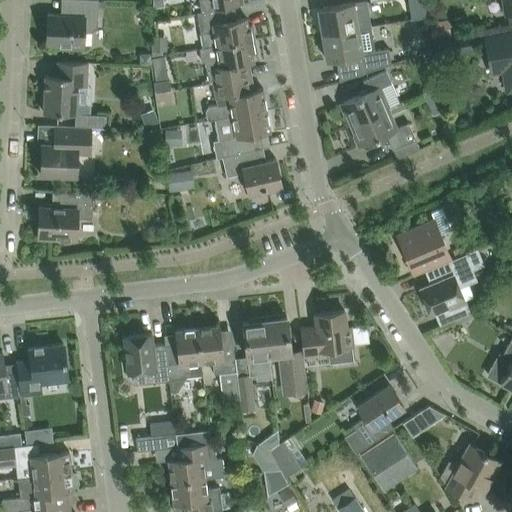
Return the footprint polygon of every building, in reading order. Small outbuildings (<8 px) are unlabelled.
[(59,48),(79,49),(83,49),(83,31),(89,32),(92,30),(95,28),(97,24),(97,0),(60,0),(60,14),(47,13),(46,43),(59,44),(59,48)] [(201,11),(234,5),(238,5),(237,0),(199,0),(201,11)] [(357,27),(357,26),(355,15),(368,13),(365,0),(361,0),(337,4),(317,8),(322,33),(357,27)] [(423,0),(408,0),(412,18),(426,16),(423,0)] [(511,0),(502,0),(504,13),(511,11),(511,0)] [(201,11),(196,12),(200,33),(202,47),(216,45),(254,38),(252,25),(247,25),(246,17),(236,19),(234,5),(201,11)] [(447,18),(429,21),(431,36),(450,33),(447,18)] [(374,50),(372,38),(370,24),(357,26),(357,27),(322,33),(326,59),(360,53),(364,72),(390,63),(388,47),(374,50)] [(468,32),(432,38),(435,55),(471,49),(468,32)] [(511,33),(484,39),(485,39),(489,61),(496,66),(504,65),(508,85),(511,88),(511,87),(511,33)] [(202,47),(199,48),(201,61),(205,61),(208,82),(213,81),(213,82),(250,75),(248,62),(253,61),(252,53),(256,52),(254,38),(216,45),(202,47)] [(139,52),(139,63),(150,63),(150,52),(139,52)] [(43,112),(63,113),(68,113),(76,113),(77,85),(86,86),(87,62),(81,61),(77,61),(57,61),(56,75),(44,75),(43,112)] [(156,81),(154,81),(155,91),(171,88),(167,70),(155,73),(156,81)] [(350,123),(388,107),(379,87),(391,82),(386,70),(362,80),(368,91),(339,103),(344,113),(345,113),(350,123)] [(250,75),(213,82),(216,103),(208,105),(205,110),(207,120),(214,118),(266,109),(262,88),(252,89),(250,75)] [(396,127),(388,107),(350,123),(354,134),(353,135),(357,145),(386,133),(392,149),(393,149),(397,158),(419,148),(415,139),(416,139),(408,122),(396,127)] [(153,108),(140,114),(145,125),(158,120),(153,108)] [(212,139),(216,158),(222,157),(260,148),(262,147),(260,133),(270,131),(266,109),(214,118),(218,139),(212,139)] [(90,127),(80,127),(74,127),(54,126),(54,143),(42,142),(40,174),(75,176),(76,153),(89,153),(90,127)] [(155,130),(144,136),(150,148),(162,142),(155,130)] [(177,130),(164,131),(164,144),(177,144),(177,130)] [(260,148),(222,157),(226,176),(243,172),(244,175),(248,194),(282,186),(275,158),(264,161),(260,148)] [(168,191),(187,189),(184,171),(166,174),(168,191)] [(92,218),(93,198),(93,193),(72,191),(52,191),(51,205),(39,205),(37,237),(76,239),(77,217),(92,218)] [(433,218),(397,233),(408,261),(414,274),(424,270),(439,263),(450,259),(449,255),(442,238),(441,237),(440,234),(449,230),(450,226),(442,207),(430,211),(433,218)] [(511,236),(511,232),(492,241),(503,253),(511,236)] [(468,250),(466,244),(452,249),(454,255),(468,250)] [(430,283),(419,287),(430,313),(433,312),(439,325),(469,312),(464,299),(473,295),(468,283),(476,279),(465,252),(450,259),(439,263),(445,276),(430,283)] [(328,347),(331,347),(333,347),(352,345),(350,325),(346,326),(344,309),(314,313),(315,325),(300,327),(303,349),(304,355),(328,352),(328,347)] [(265,327),(269,354),(279,353),(280,370),(284,370),(285,378),(289,378),(291,391),(307,389),(303,355),(302,349),(290,351),(286,316),(280,317),(278,314),(264,316),(265,327)] [(268,355),(269,354),(265,327),(264,316),(250,317),(249,321),(242,321),(248,369),(254,368),(255,375),(260,378),(270,377),(268,355)] [(219,324),(197,327),(201,361),(212,360),(213,373),(236,370),(236,368),(234,357),(232,337),(220,338),(219,324)] [(200,361),(201,361),(197,327),(175,329),(176,343),(165,345),(167,361),(169,379),(170,390),(178,389),(186,376),(191,375),(191,374),(201,373),(200,361)] [(166,380),(169,379),(167,361),(165,345),(164,342),(152,344),(151,332),(123,335),(128,379),(132,378),(132,382),(146,380),(146,382),(166,380)] [(511,335),(510,338),(501,356),(511,362),(500,382),(511,388),(511,335)] [(17,370),(16,370),(20,395),(22,414),(30,413),(28,403),(26,403),(25,394),(40,392),(39,381),(67,378),(63,342),(28,346),(30,358),(16,360),(17,370)] [(0,397),(20,395),(16,370),(5,371),(2,350),(0,349),(0,397)] [(239,391),(240,398),(241,409),(254,408),(250,374),(236,375),(238,384),(239,391)] [(388,383),(372,393),(368,396),(356,404),(364,416),(352,423),(355,427),(344,435),(355,452),(367,445),(370,443),(371,441),(388,431),(381,421),(404,406),(388,383)] [(238,384),(222,386),(223,400),(227,400),(240,398),(239,391),(238,384)] [(314,401),(311,410),(320,412),(322,403),(314,401)] [(428,404),(402,421),(411,435),(444,413),(428,404)] [(38,427),(24,429),(26,443),(40,441),(38,427)] [(188,430),(175,432),(177,444),(177,446),(180,445),(190,444),(188,430)] [(20,432),(12,433),(14,445),(21,444),(20,432)] [(137,449),(177,444),(175,432),(136,436),(137,449)] [(417,467),(394,433),(361,456),(384,489),(417,467)] [(170,481),(204,477),(223,475),(221,458),(216,458),(214,441),(205,442),(200,443),(190,444),(180,445),(182,457),(168,459),(170,481)] [(440,475),(446,485),(454,489),(472,499),(472,498),(470,497),(476,485),(484,489),(500,460),(469,443),(457,464),(448,459),(440,474),(440,475)] [(0,464),(16,463),(14,445),(0,447),(0,464)] [(32,475),(71,471),(68,450),(49,453),(40,454),(30,455),(20,456),(21,465),(31,464),(32,475)] [(295,459),(281,468),(286,475),(300,466),(295,459)] [(25,508),(70,503),(69,491),(74,491),(73,485),(75,485),(76,483),(76,475),(73,473),(71,473),(71,471),(32,475),(17,477),(20,497),(2,499),(4,511),(25,508)] [(204,477),(170,481),(173,504),(184,503),(184,511),(193,511),(222,509),(219,486),(206,487),(204,477)] [(286,505),(296,499),(288,486),(278,491),(286,505)] [(365,511),(355,497),(348,487),(331,497),(340,511),(365,511)] [(71,511),(70,503),(19,509),(19,511),(71,511)] [(398,511),(419,511),(418,511),(413,503),(398,511)]
